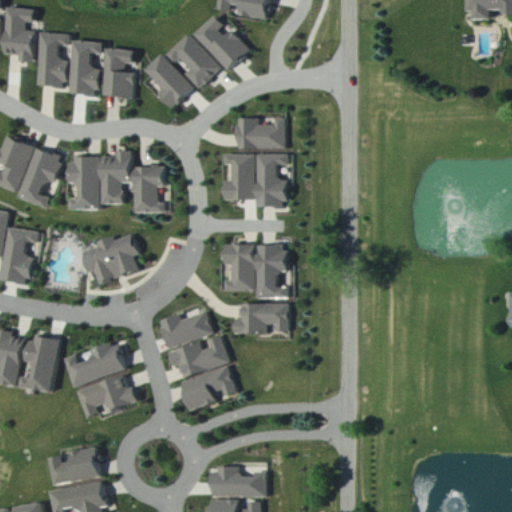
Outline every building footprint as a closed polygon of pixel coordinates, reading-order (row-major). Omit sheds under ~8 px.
[(0,0),(0,47),(7,47),(8,20),(0,20),(0,14),(0,12),(8,12),(8,0),(0,0)] [(276,0),(226,0),(224,11),(237,14),(238,6),(247,8),(245,17),(272,22),(276,0)] [(511,0),(473,0),(473,14),(479,14),(479,22),(496,21),(496,12),(507,12),(507,17),(511,16),(511,0)] [(43,11),(14,9),(12,56),(24,57),(24,64),(40,65),(42,32),(34,32),(34,24),(42,24),(43,11)] [(257,52),(239,32),(232,39),(226,32),(231,27),(223,18),(202,37),(235,73),(257,52)] [(43,88),(72,90),(74,61),(66,61),(67,48),(77,48),(78,36),(47,34),(43,88)] [(175,57),(182,64),(187,60),(198,71),(192,76),(207,91),(229,70),(197,36),(175,57)] [(111,45),(80,42),(76,96),(105,98),(107,70),(99,70),(100,56),(111,57),(111,45)] [(140,101),(143,74),(134,73),(134,66),(141,66),(142,53),(114,50),(110,98),(140,101)] [(201,89),(169,56),(152,72),(170,91),(164,97),(179,111),(201,89)] [(290,150),(290,120),(279,120),(280,127),(264,127),(263,120),(244,121),(245,151),(290,150)] [(39,149),(11,139),(3,164),(11,167),(8,175),(1,173),(0,174),(0,186),(24,195),(39,149)] [(60,186),(69,160),(40,150),(24,201),(52,210),(56,200),(47,197),(51,183),(60,186)] [(107,206),(129,207),(129,185),(137,186),(138,153),(122,153),(122,159),(108,158),(107,206)] [(260,203),(259,156),(230,156),(230,167),(236,167),(237,183),(229,183),(230,203),(260,203)] [(293,156),(262,156),(262,210),(291,210),(292,181),(282,181),(283,168),(292,168),(293,156)] [(105,159),(76,159),(77,200),(74,200),(75,213),(106,212),(105,159)] [(170,189),(171,169),(141,169),(140,215),(170,216),(170,204),(164,204),(164,189),(170,189)] [(0,259),(6,260),(12,213),(0,211),(0,259)] [(6,283),(34,286),(37,259),(29,258),(31,244),(41,245),(43,233),(12,230),(6,283)] [(142,273),(137,258),(142,257),(136,236),(118,242),(116,238),(100,243),(102,249),(86,254),(92,275),(99,273),(103,285),(142,273)] [(230,247),(230,266),(236,266),(236,282),(229,282),(229,293),(260,293),(260,247),(230,247)] [(262,300),(293,301),(293,289),(283,289),(283,275),(291,275),(291,248),(262,247),(262,300)] [(240,336),(272,336),(272,326),(280,326),(280,334),(293,334),(293,306),(246,306),(246,320),(240,320),(240,336)] [(165,323),(173,350),(218,337),(211,314),(185,322),(183,317),(165,323)] [(0,386),(27,390),(33,343),(18,341),(19,334),(3,332),(0,353),(0,364),(8,365),(7,374),(0,373),(0,386)] [(67,342),(38,338),(34,365),(42,366),(40,380),(30,379),(28,391),(59,395),(67,342)] [(234,366),(226,338),(212,342),(215,350),(207,352),(205,345),(174,354),(179,369),(185,367),(189,380),(234,366)] [(81,389),(132,372),(124,347),(118,349),(116,345),(97,352),(100,362),(86,367),(83,357),(72,361),(81,389)] [(242,395),(233,369),(187,383),(197,413),(223,405),(222,402),(242,395)] [(146,405),(140,389),(133,391),(129,379),(86,394),(95,421),(107,417),(105,409),(112,406),(115,415),(146,405)] [(61,486),(108,478),(103,448),(77,453),(78,462),(71,463),(70,456),(56,459),(61,486)] [(271,473),(259,473),(259,477),(246,477),(246,467),(224,468),(224,474),(218,474),(218,499),(272,498),(271,473)] [(57,492),(60,511),(72,511),(72,510),(86,508),(86,511),(112,511),(114,511),(110,483),(57,492)] [(265,511),(266,501),(218,502),(218,511),(265,511)] [(49,511),(48,503),(19,508),(19,511),(15,511),(15,509),(0,511),(49,511)]
